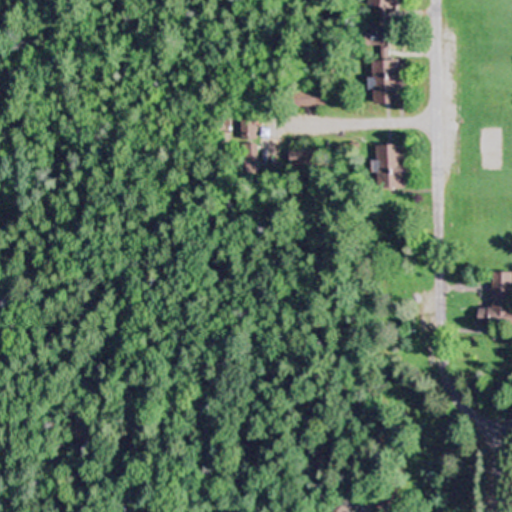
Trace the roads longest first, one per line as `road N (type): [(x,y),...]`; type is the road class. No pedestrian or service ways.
road 1 (residential): [(508,417),(481,414),(450,368),(440,0),(508,417)]
road 2 (residential): [(442,128),(265,129)]
